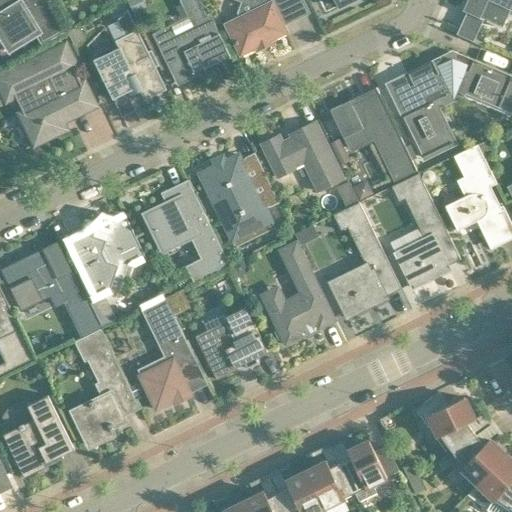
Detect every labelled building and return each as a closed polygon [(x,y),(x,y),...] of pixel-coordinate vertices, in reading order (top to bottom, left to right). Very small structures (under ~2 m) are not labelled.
[(0,0),(0,27),(10,45),(36,29),(43,40),(61,29),(43,0),(0,0)] [(143,0),(127,0),(134,14),(147,7),(143,0)] [(231,56),(222,38),(203,0),(182,0),(195,25),(175,35),(170,26),(155,33),(179,82),(198,72),(196,68),(203,65),(204,67),(229,55),(230,57),(231,56)] [(254,9),(226,23),(232,35),(241,53),(254,47),(273,37),(287,31),(284,24),(296,17),(309,11),(303,0),(242,0),(251,3),(254,9)] [(511,0),(466,0),(463,10),(466,11),(456,33),(473,41),(483,19),(502,28),(510,9),(511,10),(511,0)] [(118,47),(94,58),(104,80),(107,85),(110,92),(113,97),(126,91),(128,96),(129,95),(140,90),(144,98),(166,88),(156,66),(159,64),(152,49),(148,50),(128,9),(119,18),(126,34),(115,39),(118,47)] [(78,26),(68,31),(74,43),(84,38),(83,37),(78,26)] [(20,112),(26,124),(35,142),(26,146),(26,148),(66,128),(61,116),(71,111),(73,115),(96,104),(96,103),(95,103),(84,80),(81,82),(74,67),(77,65),(66,43),(0,75),(0,85),(7,100),(16,96),(23,110),(20,112)] [(160,53),(155,56),(159,64),(162,70),(167,67),(160,53)] [(511,75),(472,58),(470,65),(458,59),(447,60),(435,66),(432,60),(407,72),(408,74),(392,82),(406,109),(409,107),(411,111),(402,115),(422,156),(452,141),(432,100),(430,101),(428,97),(441,91),(443,95),(447,93),(448,95),(459,95),(460,93),(464,94),(467,87),(511,106),(511,79),(510,79),(511,75)] [(330,109),(339,127),(343,136),(362,127),(368,140),(375,137),(395,178),(415,168),(416,170),(417,169),(412,159),(406,146),(377,86),(375,87),(377,90),(351,103),(350,99),(330,109)] [(279,134),(262,142),(270,160),(278,176),(295,168),(294,166),(304,161),(318,191),(343,179),(324,139),(315,121),(290,133),(292,137),(282,141),(279,134)] [(339,138),(330,142),(341,164),(349,160),(339,138)] [(468,193),(445,204),(449,211),(457,229),(477,219),(491,248),(507,240),(505,236),(511,233),(511,223),(509,217),(503,204),(500,205),(491,185),(497,182),(478,143),(454,154),(466,178),(462,180),(468,193)] [(411,144),(406,146),(412,159),(417,157),(411,144)] [(238,152),(227,158),(224,160),(225,162),(218,166),(217,164),(202,171),(215,198),(217,197),(221,204),(216,206),(232,240),(272,221),(266,208),(279,202),(255,151),(241,158),(238,152)] [(423,170),(422,174),(423,178),(425,180),(429,181),(432,181),(435,178),(436,175),(435,171),(433,168),(429,167),(426,168),(423,170)] [(419,226),(391,240),(396,251),(395,252),(404,268),(413,286),(431,277),(429,274),(449,264),(461,258),(452,240),(419,172),(392,185),(399,200),(405,197),(419,226)] [(151,222),(160,240),(161,242),(165,240),(167,245),(189,234),(201,257),(185,265),(194,282),(230,264),(188,179),(185,180),(187,185),(177,189),(176,187),(168,191),(167,189),(161,192),(167,204),(151,212),(155,220),(151,222)] [(349,180),(337,186),(340,193),(352,188),(349,180)] [(361,182),(353,186),(359,200),(373,193),(369,185),(361,182)] [(329,281),(338,299),(347,317),(366,308),(364,304),(385,294),(385,295),(402,287),(359,201),(334,214),(341,229),(348,226),(366,263),(361,265),(362,267),(349,273),(348,272),(329,281)] [(71,240),(80,258),(97,293),(110,287),(119,290),(129,261),(145,254),(125,213),(112,220),(104,218),(102,225),(96,227),(89,225),(87,232),(71,240)] [(302,230),(295,234),(300,245),(307,241),(319,236),(313,225),(302,230)] [(277,326),(276,331),(279,338),(284,339),(286,344),(302,335),(300,331),(317,323),(319,327),(335,319),(297,240),(280,248),(301,292),(285,300),(282,292),(273,297),(270,289),(261,293),(277,326)] [(83,336),(100,328),(76,280),(70,267),(58,242),(3,269),(22,307),(51,293),(56,304),(69,297),(72,305),(68,307),(83,336)] [(0,347),(6,360),(12,371),(17,368),(36,359),(31,349),(20,327),(6,298),(0,285),(0,347)] [(105,294),(91,301),(102,324),(116,317),(105,294)] [(156,408),(191,392),(190,390),(206,382),(207,384),(208,383),(165,296),(141,308),(141,309),(143,308),(167,357),(154,363),(156,366),(139,374),(156,408)] [(195,335),(208,361),(217,379),(238,368),(236,363),(244,360),(247,367),(258,361),(256,356),(268,350),(246,306),(226,315),(230,324),(212,333),(209,328),(195,335)] [(72,410),(80,426),(89,444),(95,442),(96,444),(109,438),(108,435),(113,433),(111,429),(115,427),(113,423),(124,418),(123,416),(140,408),(100,327),(100,328),(83,336),(74,340),(84,361),(88,359),(96,377),(98,380),(95,382),(102,396),(94,400),(93,398),(88,401),(89,402),(72,410)] [(0,363),(0,376),(12,371),(6,360),(0,363)] [(449,446),(452,450),(475,432),(471,434),(463,423),(475,417),(464,396),(459,398),(457,395),(448,402),(439,390),(416,407),(431,428),(434,426),(438,435),(440,434),(441,435),(438,437),(446,448),(449,446)] [(3,433),(15,457),(24,475),(40,467),(39,464),(55,456),(57,460),(64,457),(62,454),(74,448),(48,394),(28,404),(34,418),(3,433)] [(461,467),(478,482),(506,453),(489,438),(480,447),(472,435),(476,433),(475,432),(452,450),(463,465),(461,467)] [(339,456),(338,457),(355,491),(359,500),(376,492),(372,482),(387,475),(399,469),(387,444),(374,450),(369,439),(348,449),(351,456),(341,461),(339,456)] [(493,511),(508,511),(511,507),(511,459),(506,453),(478,482),(494,498),(488,508),(493,511)] [(327,460),(306,470),(324,506),(326,511),(344,511),(347,511),(341,498),(355,491),(338,457),(340,461),(330,466),(327,460)] [(403,465),(410,479),(419,474),(412,461),(403,465)] [(277,487),(276,487),(288,511),(311,511),(324,506),(306,470),(286,480),(289,486),(279,491),(277,487)] [(419,474),(410,479),(416,492),(425,487),(419,474)] [(264,490),(244,500),(249,511),(288,511),(276,487),(275,487),(278,492),(268,497),(264,490)] [(249,511),(244,500),(223,510),(224,511),(249,511)]
